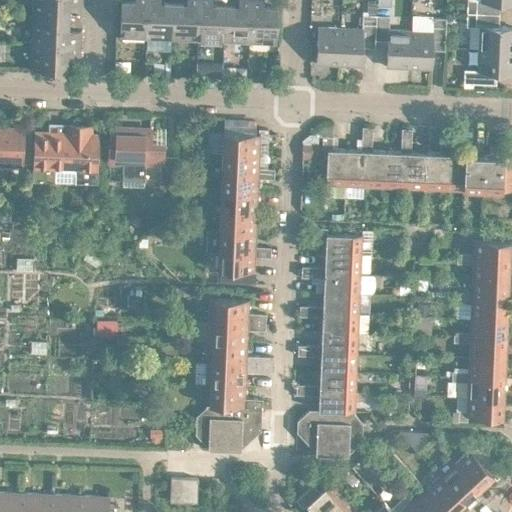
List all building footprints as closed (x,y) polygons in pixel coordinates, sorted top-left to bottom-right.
[(32,0),(32,16),(68,17),(68,4),(81,5),(81,0),(32,0)] [(119,37),(145,38),(146,0),(134,0),(134,1),(120,1),(119,37)] [(146,0),(145,38),(171,39),(172,3),(159,2),(159,0),(146,0)] [(171,39),(197,40),(198,0),(185,0),(186,3),(172,3),(171,39)] [(198,0),(197,40),(223,41),(224,5),(211,4),(210,0),(198,0)] [(223,41),(248,42),(249,0),(237,0),(237,5),(224,5),(223,41)] [(249,0),(248,42),(275,43),(276,7),(262,6),(262,0),(249,0)] [(375,0),(367,0),(367,14),(375,14),(375,0)] [(466,0),(466,13),(475,13),(475,0),(466,0)] [(475,13),(466,13),(465,26),(475,26),(475,13)] [(361,24),(375,24),(375,15),(362,14),(361,24)] [(386,67),(408,68),(409,30),(388,29),(388,16),(375,15),(375,24),(374,40),(387,40),(386,67)] [(32,16),(30,41),(79,44),(80,31),(67,31),(68,17),(32,16)] [(409,30),(408,68),(430,68),(431,45),(444,45),(445,18),(432,17),(431,31),(409,30)] [(316,64),(338,64),(340,27),(317,26),(316,64)] [(511,27),(479,26),(478,48),(511,49),(511,27)] [(340,27),(338,64),(360,65),(362,28),(340,27)] [(79,44),(30,41),(29,68),(65,69),(66,55),(79,56),(79,44)] [(511,49),(478,48),(477,70),(511,71),(511,49)] [(114,61),(114,73),(124,74),(129,74),(129,61),(114,61)] [(153,62),(152,75),(153,75),(161,76),(169,76),(170,63),(153,62)] [(235,72),(234,78),(245,78),(245,68),(240,67),(235,72)] [(463,69),(463,83),(472,83),(473,70),(463,69)] [(223,117),(222,152),(258,153),(258,139),(267,139),(267,129),(258,128),(258,133),(255,133),(255,119),(223,117)] [(35,134),(33,180),(49,181),(95,183),(95,170),(97,136),(83,136),(84,128),(84,126),(68,125),(68,135),(35,134)] [(361,138),(371,138),(372,127),(361,126),(361,138)] [(160,163),(159,186),(175,187),(176,156),(161,155),(162,144),(149,143),(149,129),(110,127),(109,161),(122,161),(121,184),(143,185),(144,162),(160,163)] [(0,163),(20,164),(22,129),(0,128),(0,163)] [(400,140),(410,140),(411,128),(401,128),(400,140)] [(439,141),(450,142),(450,130),(440,130),(439,141)] [(302,141),(301,158),(316,159),(317,136),(309,135),(302,141)] [(325,184),(344,185),(346,148),(331,148),(332,137),(322,136),(321,149),(326,149),(325,184)] [(360,149),(366,149),(371,150),(371,138),(361,138),(360,149)] [(400,151),(405,151),(410,151),(410,140),(400,140),(400,151)] [(439,152),(444,153),(449,153),(450,142),(439,141),(439,152)] [(464,153),(462,190),(502,191),(502,190),(511,190),(511,175),(511,145),(493,145),(493,155),(464,153)] [(344,185),(364,185),(366,149),(360,149),(346,148),(344,185)] [(364,185),(384,186),(385,150),(371,150),(366,149),(364,185)] [(384,186),(403,187),(405,151),(400,151),(385,150),(384,186)] [(403,187),(423,188),(424,152),(410,151),(405,151),(403,187)] [(222,152),(221,171),(257,173),(257,168),(258,153),(222,152)] [(423,188),(442,189),(444,153),(439,152),(424,152),(423,188)] [(442,189),(462,190),(464,153),(449,153),(444,153),(442,189)] [(257,168),(257,173),(257,178),(265,178),(265,168),(257,168)] [(265,168),(265,178),(273,178),(273,168),(265,168)] [(221,171),(220,191),(256,192),(257,178),(257,173),(221,171)] [(220,191),(219,211),(255,212),(255,207),(256,192),(220,191)] [(255,207),(255,212),(255,217),(263,217),(263,207),(255,207)] [(263,207),(263,217),(271,218),(272,208),(263,207)] [(219,211),(218,230),(254,232),(255,217),(255,212),(219,211)] [(65,212),(54,212),(54,227),(64,227),(65,212)] [(324,252),(360,254),(361,234),(326,233),(326,228),(314,227),(313,237),(324,238),(324,252)] [(206,249),(217,250),(254,251),(254,246),(254,232),(218,230),(206,230),(206,249)] [(138,242),(138,246),(146,246),(146,238),(141,238),(138,242)] [(472,259),(508,260),(509,240),(473,239),(472,253),(472,259)] [(254,246),(254,251),(253,256),(261,257),(262,246),(254,246)] [(270,247),(262,246),(261,257),(270,257),(270,247)] [(254,251),(217,250),(217,270),(253,271),(253,256),(254,251)] [(323,272),(359,274),(360,254),(324,252),(323,267),(323,272)] [(456,263),(464,263),(464,253),(456,253),(456,263)] [(464,263),(472,264),(472,259),(472,253),(464,253),(464,263)] [(471,278),(507,280),(508,260),(472,259),(472,264),(471,278)] [(300,276),(312,276),(312,266),(300,266),(300,276)] [(312,276),(323,277),(323,272),(323,267),(312,266),(312,276)] [(322,292),(358,293),(359,274),(323,272),(323,277),(322,292)] [(470,298),(507,299),(507,280),(471,278),(471,293),(470,298)] [(399,284),(398,294),(412,295),(412,284),(399,284)] [(321,311),(358,313),(358,293),(322,292),(322,306),(321,311)] [(454,302),(462,302),(463,292),(454,292),(454,302)] [(462,302),(470,303),(470,298),(471,293),(463,292),(462,302)] [(417,296),(416,315),(429,316),(430,296),(417,296)] [(208,298),(207,319),(265,322),(265,313),(247,312),(248,299),(208,298)] [(470,317),(506,319),(507,299),(470,298),(470,303),(470,317)] [(298,315),(310,316),(310,306),(299,305),(298,315)] [(310,316),(321,316),(321,311),(322,306),(310,306),(310,316)] [(321,331),(357,332),(358,313),(321,311),(321,316),(321,331)] [(416,315),(415,334),(430,335),(431,316),(429,316),(416,315)] [(469,337),(505,339),(506,319),(470,317),(469,332),(469,337)] [(194,340),(206,341),(246,342),(246,329),(264,330),(265,322),(207,319),(197,319),(197,325),(195,325),(194,340)] [(97,320),(97,336),(116,336),(116,320),(97,320)] [(320,350),(356,352),(357,332),(321,331),(320,345),(320,350)] [(452,341),(461,342),(461,332),(453,331),(452,341)] [(461,342),(469,342),(469,337),(469,332),(461,332),(461,342)] [(468,357),(504,358),(505,339),(469,337),(469,342),(468,357)] [(206,341),(205,362),(271,364),(271,356),(245,355),(246,342),(206,341)] [(297,354),(308,355),(309,345),(297,344),(297,354)] [(308,355),(319,355),(320,350),(320,345),(309,345),(308,355)] [(319,370),(355,372),(356,352),(320,350),(319,355),(319,370)] [(467,371),(467,376),(503,378),(504,358),(468,357),(467,371)] [(103,360),(102,375),(118,375),(118,360),(103,360)] [(204,383),(209,383),(244,385),(244,372),(270,373),(271,364),(205,362),(204,383)] [(318,384),(318,390),(354,391),(355,372),(319,370),(318,384)] [(451,381),(459,381),(459,371),(451,370),(451,381)] [(459,381),(467,381),(467,376),(467,371),(459,371),(459,381)] [(467,381),(466,396),(502,398),(503,378),(467,376),(467,381)] [(209,383),(209,404),(208,405),(225,405),(261,407),(261,398),(243,397),(244,385),(209,383)] [(295,394),(307,394),(307,384),(295,383),(295,394)] [(307,394),(318,395),(318,390),(318,384),(307,384),(307,394)] [(425,395),(426,386),(413,386),(413,394),(425,395)] [(318,395),(317,409),(333,410),(353,411),(354,391),(318,390),(318,395)] [(502,398),(466,396),(466,411),(457,410),(457,420),(466,421),(467,416),(502,417),(502,398)] [(207,449),(223,449),(225,405),(208,405),(209,404),(205,404),(205,406),(195,415),(194,433),(207,447),(207,449)] [(225,405),(223,449),(239,450),(240,448),(260,430),(261,407),(225,405)] [(314,453),(331,454),(333,410),(317,409),(308,409),(296,420),(296,431),(314,452),(314,453)] [(333,410),(331,454),(347,455),(347,453),(361,441),(362,423),(353,412),(353,411),(333,410)] [(390,431),(380,440),(388,448),(397,439),(390,431)] [(478,445),(470,451),(492,475),(492,476),(495,480),(503,472),(478,445)] [(468,449),(454,462),(478,489),(492,476),(492,475),(470,451),(468,449)] [(454,462),(439,475),(463,502),(478,489),(454,462)] [(439,475),(425,489),(445,511),(452,511),(463,502),(439,475)] [(169,501),(196,502),(197,477),(170,476),(169,501)] [(305,504),(312,511),(324,511),(345,494),(332,479),(318,491),(310,499),(305,504)] [(312,484),(303,492),(310,499),(318,491),(312,484)] [(445,511),(425,489),(410,502),(419,511),(445,511)] [(20,511),(21,492),(0,491),(0,511),(20,511)] [(49,511),(50,493),(21,492),(20,511),(49,511)] [(302,507),(305,504),(310,499),(303,492),(295,500),(302,507)] [(78,511),(79,494),(50,493),(49,511),(78,511)] [(108,496),(79,494),(78,511),(116,511),(117,504),(108,504),(108,496)] [(353,511),(356,510),(358,508),(345,494),(324,511),(353,511)] [(372,511),(392,511),(384,502),(372,511)] [(419,511),(410,502),(399,511),(419,511)]
